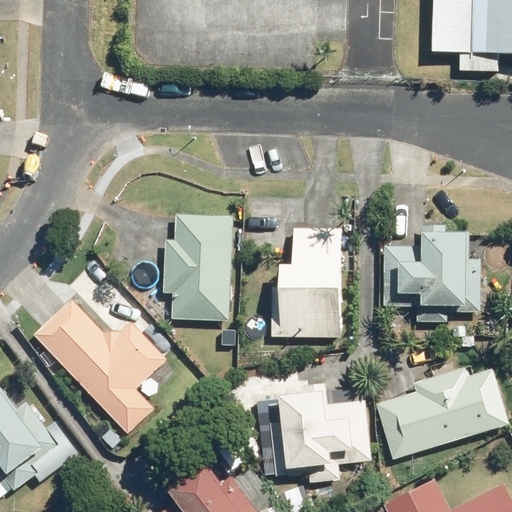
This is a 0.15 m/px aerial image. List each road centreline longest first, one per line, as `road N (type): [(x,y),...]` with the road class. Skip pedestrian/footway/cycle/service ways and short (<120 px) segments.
road 1 (residential): [(511,130),(413,117),(82,106)]
road 2 (residential): [(0,259),(50,187),(82,106)]
